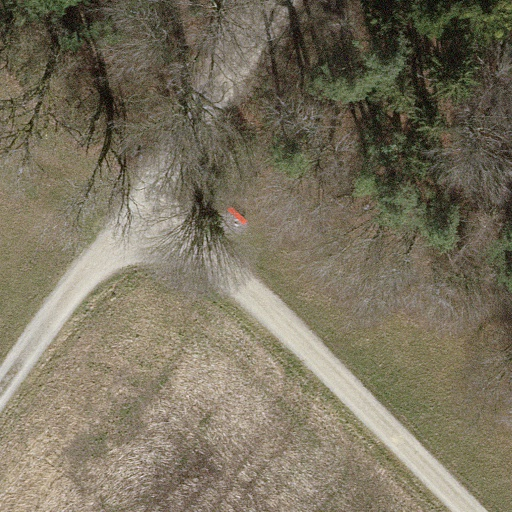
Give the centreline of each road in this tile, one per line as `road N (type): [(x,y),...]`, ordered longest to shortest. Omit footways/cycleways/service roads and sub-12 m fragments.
road 1 (track): [(470,511),(279,318),(193,245),(131,208)]
road 2 (track): [(0,394),(131,208)]
road 3 (track): [(131,208),(256,38)]
road 4 (track): [(131,208),(0,152)]
